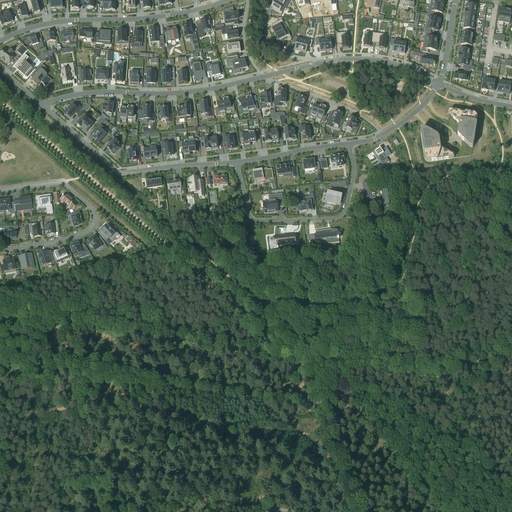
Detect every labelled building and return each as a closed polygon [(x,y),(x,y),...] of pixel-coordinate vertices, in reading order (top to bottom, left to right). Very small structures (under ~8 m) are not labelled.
[(23,0),(24,5),(19,6),(22,18),(29,17),(27,13),(30,12),(26,0),(23,0)] [(30,0),(26,0),(30,12),(31,12),(30,11),(33,10),(34,14),(40,12),(37,0),(31,2),(30,0)] [(78,0),(71,0),(72,9),(79,9),(78,0)] [(149,0),(142,0),(144,9),(150,9),(149,0)] [(275,1),(271,6),(272,7),(274,8),(273,11),(280,15),(280,16),(281,16),(286,7),(275,1)] [(442,14),(443,8),(443,7),(430,5),(429,11),(428,11),(427,14),(433,15),(434,12),(442,14)] [(504,23),(506,10),(506,9),(500,8),(498,22),(504,23)] [(228,13),(223,13),(225,25),(235,23),(234,20),(238,19),(238,16),(239,16),(238,11),(234,12),(234,10),(228,11),(228,13)] [(477,19),(478,12),(466,11),(466,10),(465,17),(466,17),(475,18),(477,19)] [(8,11),(2,14),(7,25),(13,22),(8,11)] [(439,26),(440,20),(433,18),(433,15),(427,14),(427,18),(429,18),(428,24),(439,26)] [(202,25),(197,26),(199,38),(204,37),(203,32),(211,30),(209,18),(201,20),(202,25)] [(272,28),(271,29),(275,35),(286,29),(282,20),(273,24),(274,27),(272,28)] [(438,32),(439,26),(428,24),(426,23),(424,33),(430,34),(431,30),(438,32)] [(190,24),(182,25),(186,40),(190,39),(191,41),(192,41),(193,46),(198,45),(196,33),(192,33),(192,32),(193,32),(192,28),(191,28),(190,24)] [(170,28),(166,28),(167,42),(172,41),(171,37),(174,37),(175,41),(179,40),(176,27),(172,28),(172,29),(170,29),(170,28)] [(231,27),(221,29),(222,35),(227,34),(228,39),(238,38),(237,31),(231,32),(231,27)] [(152,29),(149,29),(151,43),(159,42),(160,48),(164,47),(163,36),(159,37),(159,36),(159,33),(158,33),(158,28),(155,28),(152,29)] [(286,29),(275,35),(278,41),(280,40),(282,42),(291,37),(286,29)] [(80,31),(80,37),(86,37),(86,39),(92,39),(91,43),(94,44),(95,37),(92,37),(92,32),(91,32),(91,30),(86,30),(86,31),(80,31)] [(96,37),(95,44),(104,44),(104,42),(110,42),(111,31),(99,30),(99,37),(96,37)] [(54,31),(45,33),(47,43),(55,41),(55,46),(60,45),(59,38),(55,38),(54,31)] [(62,37),(59,37),(60,43),(64,43),(63,38),(74,36),(73,31),(61,33),(62,37)] [(118,40),(117,40),(117,45),(129,44),(130,38),(126,38),(126,31),(118,31),(118,40)] [(131,37),(131,47),(138,48),(138,44),(142,44),(142,32),(134,32),(134,38),(131,37)] [(364,36),(363,42),(364,43),(363,47),(370,48),(370,43),(375,43),(376,33),(365,32),(365,36),(364,36)] [(348,33),(336,33),(337,45),(341,44),(342,44),(342,49),(349,49),(349,44),(350,44),(349,36),(348,36),(348,33)] [(376,33),(375,43),(379,44),(378,49),(385,50),(387,35),(376,33)] [(437,39),(430,38),(431,35),(425,34),(423,43),(436,45),(437,44),(438,44),(438,40),(437,40),(437,39)] [(33,36),(24,39),(24,40),(26,39),(27,44),(32,43),(33,46),(38,44),(39,49),(44,47),(41,39),(37,40),(36,37),(34,37),(33,36)] [(333,36),(324,37),(326,51),(332,50),(331,44),(334,43),(333,36)] [(295,37),(293,43),(296,44),(294,50),(300,52),(304,38),(303,39),(295,37)] [(324,39),(315,40),(316,46),(319,45),(320,52),(326,51),(324,37),(324,39)] [(304,38),(300,52),(306,53),(308,47),(311,48),(313,41),(304,38)] [(391,39),(390,46),(393,46),(392,53),(398,54),(400,40),(395,39),(394,40),(391,39)] [(400,40),(398,54),(404,55),(405,48),(409,49),(410,43),(401,41),(401,40),(400,40)] [(436,51),(437,45),(436,45),(423,43),(422,52),(428,53),(428,50),(436,51)] [(227,52),(226,53),(226,58),(234,57),(234,54),(241,52),(239,44),(226,46),(227,52)] [(23,46),(17,52),(21,55),(26,49),(23,46)] [(0,52),(0,56),(2,58),(1,59),(5,62),(5,61),(8,64),(14,57),(11,54),(13,52),(10,49),(8,52),(4,49),(0,53),(0,52)] [(47,52),(38,57),(43,61),(49,57),(47,52)] [(426,55),(413,53),(412,56),(420,57),(419,64),(425,65),(429,66),(433,66),(434,59),(426,58),(426,55)] [(25,54),(17,63),(21,66),(17,70),(25,77),(33,69),(25,62),(29,58),(25,54)] [(235,59),(226,61),(227,65),(233,64),(235,74),(240,73),(240,70),(247,68),(246,63),(245,63),(244,61),(236,62),(235,59)] [(472,67),(472,62),(468,61),(459,60),(458,60),(458,65),(463,66),(463,69),(474,71),(474,67),(472,67)] [(69,69),(61,70),(63,83),(71,82),(71,76),(73,76),(75,76),(73,63),(68,64),(69,69)] [(113,63),(113,74),(116,74),(115,81),(122,82),(123,77),(124,77),(124,72),(123,72),(123,68),(117,67),(117,64),(113,63)] [(203,63),(191,66),(194,79),(198,78),(198,81),(201,80),(200,74),(205,73),(203,63)] [(210,63),(206,64),(207,73),(211,72),(212,77),(220,75),(218,63),(210,65),(210,63)] [(42,64),(29,79),(31,78),(32,79),(31,81),(32,80),(38,86),(41,82),(46,87),(48,85),(47,85),(50,81),(46,77),(47,75),(43,71),(45,69),(41,65),(42,65),(42,64)] [(81,67),(77,68),(78,76),(80,75),(80,78),(81,78),(82,82),(90,82),(90,76),(92,76),(91,70),(89,70),(81,71),(81,67)] [(162,76),(162,80),(162,85),(166,85),(166,84),(169,84),(169,79),(170,79),(175,79),(174,68),(170,68),(170,71),(162,71),(162,76)] [(97,72),(96,80),(101,80),(101,81),(103,81),(108,81),(108,69),(103,69),(103,72),(97,72)] [(144,69),(144,75),(148,75),(147,83),(155,84),(155,73),(151,73),(151,69),(144,69)] [(130,72),(130,76),(131,77),(131,84),(139,84),(139,77),(143,77),(143,70),(138,70),(138,72),(130,72)] [(468,81),(469,75),(470,75),(470,71),(464,70),(463,74),(456,73),(455,79),(458,80),(462,81),(462,80),(468,81)] [(187,71),(178,72),(179,84),(181,84),(187,83),(187,71)] [(275,98),(275,106),(281,106),(281,103),(286,103),(286,90),(283,90),(283,89),(282,89),(282,90),(278,90),(278,98),(275,98)] [(262,104),(260,104),(260,109),(265,108),(265,105),(271,104),(270,94),(263,95),(264,97),(261,97),(261,98),(260,98),(261,102),(262,102),(262,104)] [(252,96),(245,98),(246,100),(248,110),(254,109),(254,110),(258,109),(257,103),(253,104),(252,96)] [(299,97),(295,107),(299,109),(298,112),(304,114),(306,108),(303,106),(306,100),(302,98),(303,98),(301,98),(299,97)] [(229,98),(222,100),(223,101),(225,112),(225,111),(231,110),(231,112),(235,111),(234,105),(230,106),(229,98)] [(241,107),(238,107),(239,114),(243,113),(242,111),(248,110),(246,100),(240,101),(241,107)] [(103,105),(102,110),(103,110),(103,111),(106,112),(105,115),(108,115),(112,116),(112,111),(113,103),(107,103),(107,102),(103,101),(103,105)] [(218,108),(215,109),(216,115),(226,113),(225,111),(225,112),(223,101),(217,103),(218,108)] [(68,109),(65,113),(67,114),(66,115),(67,116),(68,115),(70,118),(75,112),(78,114),(82,109),(80,107),(74,102),(70,107),(69,106),(67,108),(68,109)] [(202,102),(200,103),(201,115),(206,114),(206,117),(212,116),(211,108),(208,109),(207,102),(203,102),(202,102)] [(87,104),(80,112),(83,115),(90,107),(87,104)] [(309,109),(307,115),(316,119),(316,118),(320,107),(314,105),(312,111),(309,109)] [(320,107),(316,118),(316,119),(322,121),(321,121),(325,122),(327,116),(324,115),(326,108),(320,105),(320,107)] [(127,109),(126,119),(127,119),(132,120),(132,122),(136,123),(136,115),(133,115),(134,107),(127,107),(127,109)] [(143,107),(143,119),(148,119),(148,121),(154,121),(154,114),(150,114),(150,107),(147,107),(145,107),(143,107)] [(117,113),(117,120),(126,121),(127,119),(126,119),(127,109),(121,108),(121,114),(117,113)] [(161,113),(159,114),(160,117),(161,117),(161,120),(166,119),(166,122),(172,122),(172,115),(168,115),(168,108),(164,108),(163,108),(163,109),(160,109),(161,113)] [(420,130),(420,131),(421,134),(424,157),(424,158),(424,159),(425,159),(425,160),(426,161),(427,161),(428,162),(429,162),(430,162),(453,158),(468,156),(469,156),(470,155),(471,155),(471,154),(472,154),(472,153),(472,152),(473,146),(477,120),(477,119),(477,118),(477,117),(476,116),(475,115),(474,115),(473,114),(472,114),(450,111),(449,111),(448,111),(448,112),(448,113),(448,114),(449,114),(447,125),(435,131),(430,132),(424,129),(423,129),(422,129),(421,129),(420,130)] [(330,118),(327,125),(333,127),(334,125),(338,126),(339,122),(341,123),(342,120),(341,119),(342,115),(340,114),(340,113),(339,113),(335,112),(333,119),(330,118)] [(85,114),(77,124),(82,128),(90,118),(85,114)] [(90,118),(82,128),(82,129),(85,132),(86,131),(86,132),(95,122),(90,118)] [(344,123),(342,128),(343,128),(352,131),(353,128),(355,129),(357,130),(359,124),(357,123),(358,123),(355,122),(356,120),(350,118),(347,124),(344,123)] [(98,133),(94,138),(96,140),(96,141),(97,142),(98,141),(99,143),(107,134),(103,131),(105,129),(101,125),(96,130),(98,133)] [(309,125),(298,126),(299,133),(302,133),(303,140),(307,139),(307,140),(308,139),(310,139),(310,134),(311,134),(311,130),(309,130),(309,125)] [(276,128),(270,129),(270,130),(272,141),(273,141),(273,142),(278,141),(277,140),(278,140),(276,128)] [(265,129),(260,130),(261,136),(265,135),(266,142),(272,141),(270,130),(265,131),(265,129)] [(291,129),(285,130),(286,140),(292,139),(292,138),(295,137),(294,131),(291,131),(291,129)] [(258,130),(248,131),(248,133),(250,143),(256,142),(255,137),(258,136),(258,130)] [(242,132),(239,132),(239,139),(243,138),(244,146),(250,145),(250,143),(248,133),(242,134),(242,132)] [(233,135),(223,136),(223,143),(227,143),(228,150),(231,149),(231,150),(233,150),(233,149),(235,149),(234,144),(236,144),(235,140),(234,141),(233,135)] [(115,138),(107,148),(112,152),(113,150),(115,152),(116,152),(119,149),(119,148),(120,147),(118,145),(120,143),(115,138)] [(197,139),(188,140),(188,144),(190,153),(196,152),(195,146),(198,145),(197,139)] [(171,141),(161,143),(162,149),(165,149),(166,156),(170,156),(171,156),(171,155),(173,155),(173,150),(174,150),(174,147),(172,147),(171,141)] [(182,141),(178,142),(179,148),(183,147),(184,155),(190,154),(190,153),(188,144),(182,145),(182,141)] [(156,146),(150,147),(151,158),(152,157),(157,157),(157,151),(159,151),(160,150),(159,144),(156,145),(156,146)] [(132,150),(128,150),(129,161),(132,161),(133,161),(137,160),(136,153),(139,153),(138,147),(138,146),(134,146),(132,147),(132,150)] [(144,146),(140,147),(141,153),(144,153),(145,160),(152,159),(151,158),(150,147),(144,148),(144,146)] [(380,148),(372,152),(375,157),(377,156),(382,163),(388,159),(386,158),(391,155),(389,152),(385,155),(380,148)] [(344,161),(344,156),(342,156),(342,155),(336,156),(337,156),(331,157),(332,163),(337,163),(337,167),(343,166),(342,161),(344,161)] [(314,163),(314,160),(303,161),(304,170),(314,169),(315,171),(320,171),(319,163),(314,163)] [(297,177),(296,168),(292,168),(292,169),(289,169),(289,165),(288,165),(281,166),(277,166),(277,167),(278,175),(278,176),(283,176),(283,174),(289,174),(290,174),(290,173),(292,173),(293,177),(297,177)] [(269,179),(273,179),(273,171),(268,172),(268,169),(253,171),(254,181),(259,180),(259,183),(269,181),(269,179)] [(226,176),(213,177),(214,185),(222,184),(222,186),(227,185),(227,184),(226,176)] [(199,182),(198,177),(189,179),(190,183),(189,183),(190,188),(192,188),(193,192),(198,191),(199,195),(204,194),(203,181),(199,182)] [(147,181),(146,181),(147,187),(147,188),(162,186),(162,184),(161,179),(156,180),(156,179),(147,180),(147,181)] [(180,182),(180,181),(176,181),(176,180),(173,180),(173,181),(168,182),(169,190),(180,188),(181,192),(184,191),(183,182),(180,182)] [(387,189),(364,192),(365,201),(365,200),(382,198),(383,206),(389,205),(387,189)] [(328,193),(326,201),(339,205),(341,199),(341,196),(339,196),(328,193)] [(310,202),(297,203),(298,212),(303,211),(306,211),(307,211),(312,211),(311,204),(314,204),(313,194),(309,194),(310,202)] [(73,201),(65,195),(60,200),(62,202),(61,203),(64,206),(65,205),(68,207),(69,206),(72,209),(76,205),(72,202),(73,201)] [(264,202),(265,213),(277,211),(277,207),(283,206),(281,195),(272,197),(272,201),(264,202)] [(48,215),(53,214),(51,205),(50,205),(49,198),(44,199),(44,196),(36,197),(37,208),(45,207),(45,209),(49,209),(49,212),(48,213),(48,215)] [(20,205),(14,206),(15,212),(15,211),(31,209),(31,210),(30,197),(19,199),(20,205)] [(5,200),(2,200),(4,213),(10,212),(10,215),(15,214),(13,204),(9,205),(8,200),(5,201),(5,200)] [(75,215),(74,212),(68,215),(70,218),(72,222),(71,222),(74,228),(82,225),(79,218),(80,218),(78,214),(75,215)] [(57,221),(53,222),(53,224),(49,224),(49,225),(44,226),(45,232),(47,232),(48,235),(49,235),(49,236),(53,236),(53,235),(54,234),(54,231),(58,230),(57,221)] [(39,223),(39,226),(32,227),(32,224),(28,225),(29,232),(32,231),(33,238),(41,237),(40,229),(43,229),(42,223),(39,223)] [(17,226),(11,227),(11,230),(7,231),(7,232),(3,232),(4,239),(7,238),(7,239),(8,238),(11,238),(11,240),(16,239),(15,233),(18,233),(17,226)] [(107,226),(106,226),(104,228),(104,229),(102,231),(103,233),(100,235),(109,245),(115,239),(113,237),(117,233),(113,229),(112,231),(107,226)] [(274,238),(273,238),(274,238),(277,238),(278,245),(296,243),(294,235),(278,237),(278,229),(285,229),(278,229),(274,229),(274,238)] [(331,229),(315,231),(315,232),(316,235),(317,241),(325,240),(339,239),(339,238),(339,237),(341,237),(340,231),(342,231),(342,230),(331,232),(331,230),(331,229)] [(90,239),(88,241),(91,244),(89,245),(92,248),(93,248),(95,251),(102,247),(103,249),(106,247),(103,241),(100,243),(95,236),(93,237),(93,236),(89,239),(90,239)] [(89,253),(84,244),(79,246),(78,243),(71,246),(71,247),(70,247),(72,253),(73,252),(75,257),(83,254),(83,255),(89,253)] [(55,254),(53,255),(55,261),(64,258),(65,260),(72,258),(68,249),(65,250),(64,249),(61,250),(54,253),(55,254)] [(47,252),(38,255),(40,259),(38,259),(40,263),(41,262),(42,266),(54,262),(52,256),(49,257),(47,252)] [(31,255),(19,258),(21,268),(33,265),(31,255)] [(13,259),(2,261),(3,266),(0,266),(0,268),(1,275),(5,274),(5,271),(15,269),(16,272),(16,273),(19,273),(18,269),(15,269),(13,259)]
